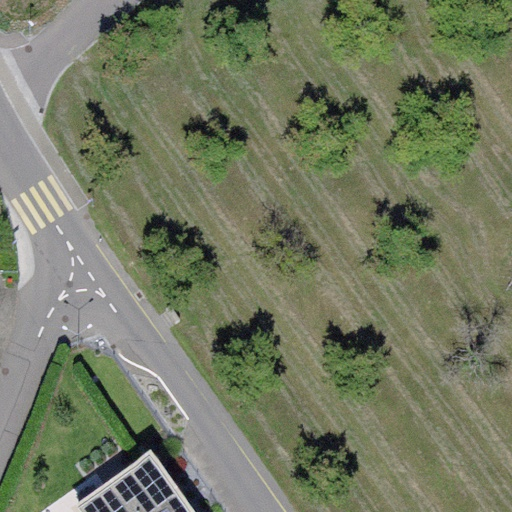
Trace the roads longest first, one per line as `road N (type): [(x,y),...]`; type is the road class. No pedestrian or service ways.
road 1 (tertiary): [(80,267),(254,511)]
road 2 (residential): [(80,267),(36,330),(0,422)]
road 3 (tertiary): [(0,136),(80,267)]
road 4 (residential): [(0,104),(103,0)]
